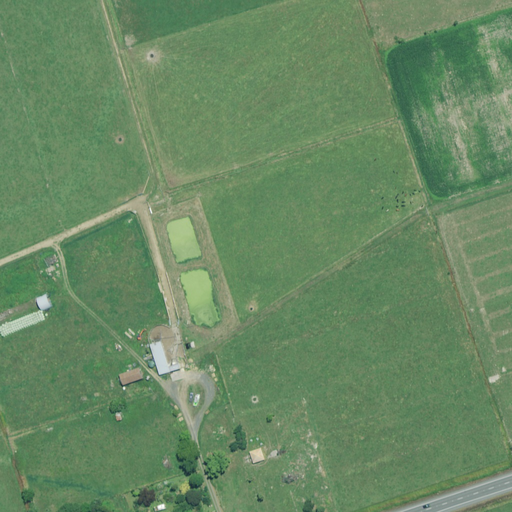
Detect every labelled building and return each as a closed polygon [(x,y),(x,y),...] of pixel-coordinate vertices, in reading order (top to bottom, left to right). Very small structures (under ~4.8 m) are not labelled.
[(52,307),(47,294),(37,298),(42,311),(52,307)] [(171,372),(161,342),(151,346),(160,375),(171,372)] [(186,367),(184,361),(178,363),(179,364),(171,367),(172,371),(186,367)] [(143,379),(139,369),(120,376),(124,385),(143,379)] [(265,460),(262,449),(250,452),(254,464),(265,460)]
